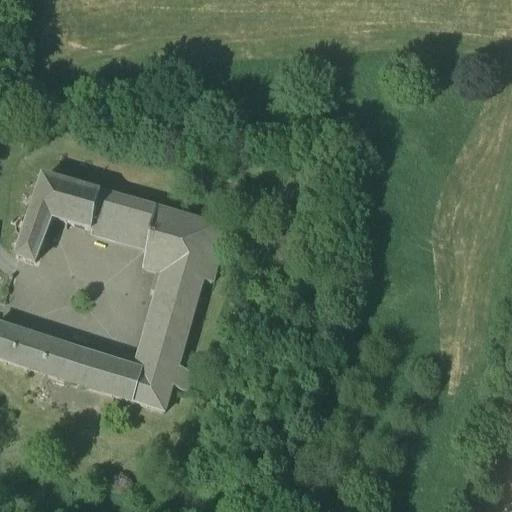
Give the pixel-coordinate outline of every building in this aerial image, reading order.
[(154,211),(222,231),(229,201),(52,150),(42,179),(154,211)] [(154,211),(42,179),(30,217),(50,224),(51,221),(146,249),(154,211)] [(141,374),(131,405),(162,416),(169,391),(183,395),(188,376),(176,370),(200,284),(210,286),(222,231),(154,211),(146,249),(142,266),(157,271),(151,293),(159,295),(139,373),(141,374)] [(50,224),(30,217),(18,256),(16,255),(15,260),(19,261),(20,259),(35,265),(50,224)] [(0,328),(0,362),(3,364),(2,367),(4,368),(5,365),(23,370),(21,374),(25,375),(26,372),(41,376),(40,379),(43,380),(44,378),(56,382),(55,386),(59,387),(60,383),(88,391),(87,395),(90,396),(91,393),(131,405),(141,374),(139,373),(0,328)] [(56,382),(44,378),(43,380),(39,395),(82,409),(87,395),(88,391),(60,383),(59,387),(55,386),(56,382)]
